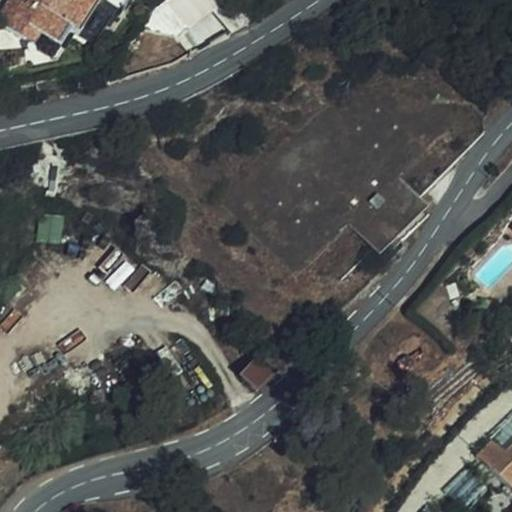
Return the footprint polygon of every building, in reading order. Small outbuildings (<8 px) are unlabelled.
[(16,0),(14,3),(29,12),(21,25),(6,16),(0,25),(0,46),(25,62),(31,51),(53,65),(64,47),(78,56),(101,16),(75,0),(16,0)] [(389,194),(341,240),(363,261),(371,269),(391,249),(397,253),(424,225),(389,194)] [(269,371),(254,357),(240,371),(254,385),(269,371)] [(472,481),(487,495),(504,477),(490,463),(472,481)] [(511,511),(511,468),(504,477),(487,495),(506,511),(511,511)]
